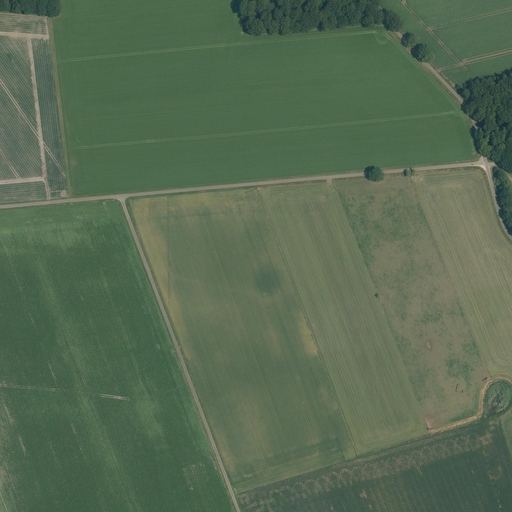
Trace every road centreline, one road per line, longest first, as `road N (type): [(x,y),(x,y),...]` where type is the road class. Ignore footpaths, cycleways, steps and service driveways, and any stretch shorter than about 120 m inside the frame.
road 1 (unclassified): [(119,196),(485,163)]
road 2 (unclassified): [(238,511),(119,196)]
road 3 (unclassified): [(485,163),(468,110),(367,0)]
road 4 (track): [(69,200),(47,7)]
